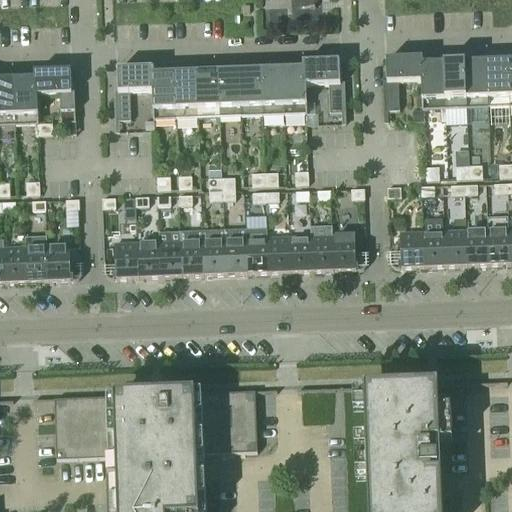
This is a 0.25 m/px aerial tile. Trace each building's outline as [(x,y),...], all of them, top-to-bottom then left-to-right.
[(422,86),(421,69),(421,68),(422,68),(422,62),(386,64),(386,86),(383,86),(384,116),(399,115),(398,87),(420,86),(422,86)] [(509,111),(507,65),(486,66),(488,112),(509,111)] [(340,88),(339,66),(303,67),(303,73),(304,73),(304,91),(306,90),(306,91),(328,90),(329,118),(344,117),(343,88),(340,88)] [(488,112),(486,66),(464,67),(466,113),(488,112)] [(307,119),(306,91),(306,90),(304,91),(304,73),(303,73),(303,67),(302,67),(302,73),(282,74),(284,120),(307,119)] [(466,113),(464,67),(443,68),(444,114),(466,113)] [(444,114),(443,68),(422,68),(421,68),(421,69),(422,86),(420,86),(422,114),(423,115),(444,114)] [(152,79),(154,79),(153,73),(117,74),(118,96),(115,96),(116,126),(130,126),(129,97),(152,96),(153,96),(152,79)] [(284,120),(282,74),(260,75),(262,120),(284,120)] [(241,121),(239,75),(217,76),(219,122),(241,121)] [(262,120),(260,75),(239,75),(241,121),(262,120)] [(71,98),(70,76),(34,77),(34,83),(35,83),(36,101),(37,101),(60,100),(61,128),(75,128),(74,98),(71,98)] [(219,122),(217,76),(196,77),(197,123),(219,122)] [(197,123),(196,77),(174,78),(176,124),(197,123)] [(176,124),(174,78),(154,79),(152,79),(153,96),(152,96),(153,125),(176,124)] [(38,128),(37,101),(36,101),(35,83),(34,83),(13,84),(15,130),(37,129),(38,129),(38,128)] [(0,130),(15,130),(13,84),(0,84),(0,130)] [(52,140),(51,128),(38,128),(38,129),(37,129),(37,141),(52,140)] [(511,182),(511,169),(498,170),(499,183),(511,182)] [(482,183),(481,170),(468,171),(469,184),(482,183)] [(469,184),(468,171),(455,171),(456,184),(469,184)] [(439,185),(438,172),(425,172),(426,186),(439,185)] [(308,190),(308,176),(294,177),(295,190),(308,190)] [(265,191),(264,178),(251,179),(252,192),(265,191)] [(278,191),(277,178),(264,178),(265,191),(278,191)] [(192,194),(191,181),(178,182),(178,195),(192,194)] [(170,195),(170,182),(156,183),(157,196),(170,195)] [(222,196),(221,183),(208,184),(209,197),(222,196)] [(235,196),(234,183),(221,183),(222,196),(235,196)] [(39,200),(39,187),(26,187),(26,201),(39,200)] [(0,201),(9,201),(9,188),(0,188),(0,201)] [(507,198),(507,189),(494,189),(494,199),(507,198)] [(464,200),(464,190),(451,191),(451,200),(464,200)] [(477,199),(476,190),(464,190),(464,200),(477,199)] [(434,201),(433,191),(420,192),(421,201),(434,201)] [(400,203),(400,193),(387,193),(387,203),(400,203)] [(364,205),(364,194),(350,194),(351,205),(364,205)] [(330,205),(330,195),(317,196),(317,205),(330,205)] [(222,206),(222,196),(209,197),(209,206),(222,206)] [(235,205),(235,199),(235,196),(222,196),(222,206),(235,205)] [(309,206),(309,196),(295,196),(296,206),(309,206)] [(279,207),(278,197),(265,198),(266,207),(279,207)] [(266,207),(265,198),(252,198),(253,208),(266,207)] [(192,210),(191,200),(178,201),(179,211),(192,210)] [(170,211),(170,201),(157,202),(157,211),(170,211)] [(149,212),(148,202),(135,203),(135,212),(149,212)] [(115,214),(115,203),(102,204),(102,214),(115,214)] [(79,215),(79,205),(65,205),(66,216),(79,215)] [(45,216),(45,206),(32,206),(32,216),(45,216)] [(15,217),(15,207),(2,207),(2,217),(15,217)] [(510,270),(508,234),(508,222),(486,222),(487,234),(488,270),(510,270)] [(333,276),(332,240),(331,230),(310,231),(310,241),(312,277),(333,276)] [(225,280),(223,234),(202,235),(203,281),(225,280)] [(247,280),(245,244),(245,234),(223,234),(225,280),(247,280)] [(488,270),(487,234),(465,235),(466,271),(488,270)] [(203,281),(202,235),(180,236),(180,246),(181,282),(203,281)] [(466,271),(465,235),(443,236),(445,272),(466,271)] [(445,272),(443,236),(422,237),(423,273),(445,272)] [(423,273),(422,237),(399,238),(400,258),(389,259),(389,266),(390,269),(391,271),(392,272),(394,274),(396,274),(423,273)] [(355,260),(354,239),(332,240),(333,276),(359,275),(362,275),(364,274),(365,272),(366,270),(366,267),(366,260),(355,260)] [(48,287),(47,251),(46,240),(25,241),(25,252),(27,288),(48,287)] [(310,241),(288,242),(290,278),(312,277),(310,241)] [(290,278),(288,242),(267,243),(268,279),(290,278)] [(268,279),(267,243),(245,244),(247,280),(268,279)] [(181,282),(180,246),(158,247),(160,283),(181,282)] [(160,283),(158,247),(137,248),(138,284),(160,283)] [(138,284),(137,248),(114,249),(115,269),(104,269),(104,277),(105,279),(106,282),(107,283),(110,284),(112,285),(138,284)] [(70,271),(69,250),(47,251),(48,287),(75,286),(77,285),(79,284),(80,283),(81,281),(81,278),(81,270),(70,271)] [(27,288),(25,252),(4,253),(5,289),(27,288)] [(442,511),(440,447),(438,390),(363,393),(363,394),(368,511),(442,511)] [(199,511),(198,497),(197,460),(257,457),(255,397),(54,404),(55,465),(116,463),(117,511),(199,511)]
